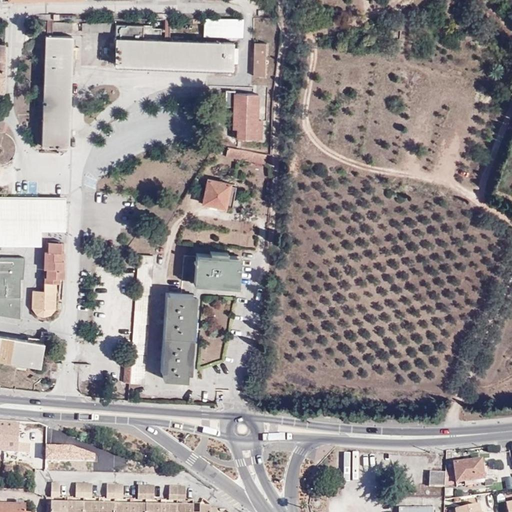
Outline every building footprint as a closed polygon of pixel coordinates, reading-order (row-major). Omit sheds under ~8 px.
[(243,36),(243,17),(203,18),(203,37),(243,36)] [(178,29),(178,18),(163,18),(163,28),(178,29)] [(72,32),(72,23),(36,22),(35,35),(40,34),(40,30),(72,32)] [(113,23),(82,23),(82,32),(113,31),(113,23)] [(151,38),(151,28),(142,28),(142,25),(115,24),(114,64),(231,68),(232,41),(151,38)] [(68,147),(71,36),(45,35),(41,145),(68,147)] [(264,75),(265,43),(254,42),(253,75),(264,75)] [(236,132),(236,137),(261,138),(262,119),(258,119),(258,94),(233,93),(234,90),(225,90),(225,106),(232,107),(230,132),(236,132)] [(263,163),(265,153),(227,146),(225,156),(263,163)] [(209,152),(204,160),(209,162),(212,153),(209,152)] [(230,183),(206,177),(201,202),(225,208),(230,183)] [(65,199),(0,198),(0,245),(40,246),(40,231),(64,230),(65,199)] [(44,277),(63,277),(64,243),(48,243),(48,252),(45,252),(44,277)] [(129,375),(128,383),(144,384),(153,255),(138,254),(133,323),(130,368),(129,375)] [(238,283),(240,258),(184,254),(182,280),(238,283)] [(25,258),(0,258),(0,316),(19,319),(21,280),(23,280),(25,258)] [(54,308),(56,282),(44,282),(44,290),(33,290),(33,306),(37,313),(42,316),(49,313),(54,308)] [(186,380),(191,293),(168,292),(163,378),(186,380)] [(130,368),(133,323),(127,323),(124,368),(130,368)] [(43,342),(0,335),(0,359),(39,367),(43,342)] [(0,451),(18,452),(20,425),(0,422),(0,451)] [(32,462),(35,426),(20,424),(20,425),(18,452),(17,461),(32,462)] [(453,471),(446,471),(446,472),(445,484),(463,482),(464,486),(476,485),(476,481),(482,480),(481,460),(453,464),(453,471)] [(440,487),(441,472),(430,472),(430,486),(440,487)] [(51,483),(51,497),(60,497),(60,483),(51,483)] [(84,484),(76,484),(75,498),(84,498),(84,484)] [(106,499),(115,499),(115,485),(107,485),(106,499)] [(155,500),(154,486),(145,485),(145,500),(155,500)] [(169,500),(177,500),(177,486),(169,486),(169,500)] [(495,503),(487,505),(489,511),(496,510),(495,503)]
